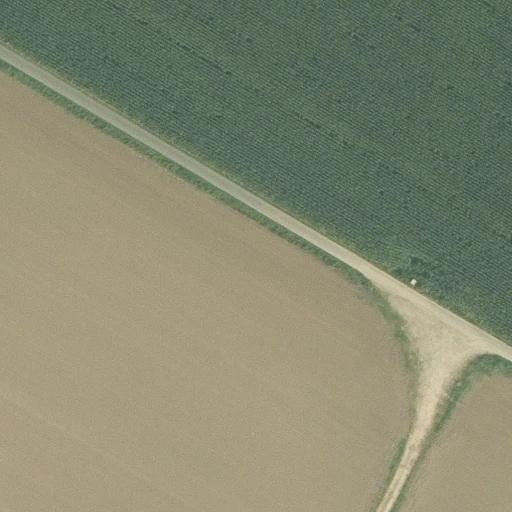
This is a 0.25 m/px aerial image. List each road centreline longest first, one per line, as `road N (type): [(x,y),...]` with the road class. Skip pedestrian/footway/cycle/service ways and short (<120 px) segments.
road 1 (track): [(511,359),(0,53)]
road 2 (track): [(381,511),(479,340)]
